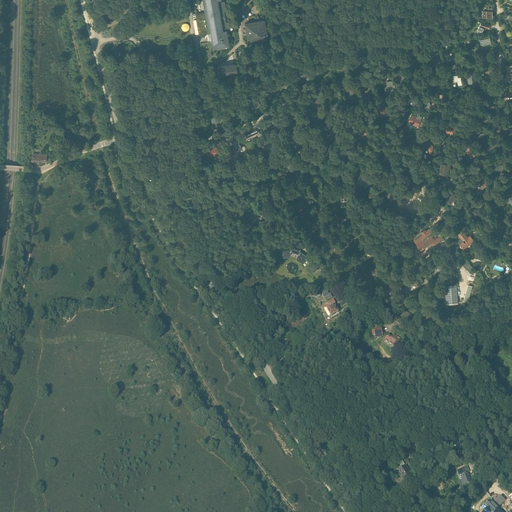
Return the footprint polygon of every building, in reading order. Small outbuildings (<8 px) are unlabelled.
[(211,33),(212,39),(211,40),(210,41),(211,45),(212,46),(213,45),(214,47),(228,44),(226,31),(229,31),(227,22),(225,22),(223,11),(225,10),(224,2),(221,2),(220,0),(202,0),(205,12),(195,14),(198,35),(211,33)] [(489,11),(483,11),(483,18),(492,17),(492,8),(488,8),(489,11)] [(264,20),(245,24),(248,42),(267,39),(264,20)] [(184,31),(190,28),(186,22),(181,25),(184,31)] [(481,22),(477,30),(478,33),(480,33),(481,31),(482,31),(484,28),(483,28),(484,27),(489,28),(490,25),(481,22)] [(481,44),(484,46),(491,43),(490,37),(480,39),(481,44)] [(417,58),(408,59),(409,67),(418,66),(417,58)] [(234,63),(219,66),(220,75),(235,73),(234,63)] [(348,71),(347,63),(338,64),(338,71),(348,71)] [(326,64),(319,66),(321,74),(329,73),(326,64)] [(363,66),(355,68),(356,73),(356,75),(365,73),(364,71),(363,66)] [(298,72),(301,80),(309,76),(305,69),(298,72)] [(475,71),(468,72),(469,83),(477,82),(475,71)] [(462,87),(459,74),(453,75),(454,81),(457,80),(459,88),(462,87)] [(292,83),(289,76),(279,82),(283,88),(292,83)] [(366,90),(374,88),(372,79),(364,81),(366,90)] [(393,81),(387,82),(387,87),(385,87),(386,93),(394,92),(393,81)] [(350,95),(358,93),(355,82),(347,84),(350,95)] [(270,86),(263,91),(269,98),(275,94),(270,86)] [(336,89),(329,90),(332,99),(339,97),(336,89)] [(320,103),(318,95),(309,98),(312,105),(320,103)] [(254,97),(247,101),(253,110),(260,105),(254,97)] [(387,114),(389,108),(381,104),(380,107),(381,108),(380,111),(387,114)] [(243,117),(241,107),(232,110),(234,119),(243,117)] [(296,111),(286,112),(286,120),(297,119),(299,119),(299,115),(297,116),(296,111)] [(412,115),(409,121),(418,125),(420,120),(422,117),(418,115),(417,117),(412,115)] [(268,125),(266,125),(267,129),(269,129),(277,127),(275,118),(271,119),(272,124),(268,125)] [(203,119),(197,121),(200,129),(206,127),(203,119)] [(451,133),(455,130),(452,126),(453,126),(449,121),(444,126),(451,133)] [(246,132),(244,132),(246,137),(258,132),(256,127),(246,132)] [(511,129),(506,128),(503,135),(511,137),(511,129)] [(294,143),(293,147),(299,150),(301,146),(304,140),(299,137),(299,138),(297,137),(294,143)] [(231,142),(235,148),(240,145),(236,138),(231,142)] [(266,139),(264,139),(263,146),(270,147),(271,140),(266,139)] [(503,141),(497,151),(500,153),(505,147),(508,149),(510,146),(503,141)] [(217,147),(205,149),(206,156),(218,154),(217,147)] [(473,158),(477,153),(470,147),(468,149),(470,150),(467,153),(473,158)] [(391,161),(394,155),(385,151),(384,153),(386,154),(384,157),(391,161)] [(33,153),(33,156),(32,156),(31,161),(34,161),(34,164),(39,164),(39,162),(46,162),(47,155),(43,154),(33,153)] [(442,164),(440,174),(447,177),(450,166),(442,164)] [(310,165),(303,168),(308,178),(314,175),(310,165)] [(340,169),(332,172),(333,175),(337,174),(339,180),(343,178),(340,169)] [(281,171),(275,172),(278,184),(284,183),(281,171)] [(360,174),(357,182),(361,184),(363,179),(368,182),(370,178),(360,174)] [(480,183),(478,185),(482,189),(486,186),(486,185),(489,182),(483,176),(480,180),(481,181),(480,182),(480,183)] [(388,187),(384,195),(393,200),(397,192),(388,187)] [(290,199),(295,194),(288,188),(283,193),(290,199)] [(344,188),(339,190),(341,199),(347,198),(347,197),(350,197),(348,193),(346,194),(344,188)] [(511,195),(508,191),(503,195),(511,205),(511,204),(511,195)] [(450,197),(446,200),(449,204),(457,197),(452,192),(449,195),(450,196),(450,197)] [(418,201),(413,198),(409,205),(415,207),(418,201)] [(295,202),(291,205),(298,215),(302,212),(295,202)] [(256,207),(252,217),(261,219),(264,210),(256,207)] [(344,211),(346,217),(354,214),(352,208),(344,211)] [(473,215),(478,219),(482,215),(476,209),(473,212),(474,214),(473,215)] [(309,217),(306,220),(313,228),(316,225),(309,217)] [(421,249),(422,250),(428,246),(429,248),(434,244),(435,244),(444,238),(441,234),(443,233),(438,227),(436,228),(434,225),(427,230),(425,228),(413,237),(414,239),(414,240),(412,241),(419,252),(421,251),(421,250),(421,249)] [(361,227),(351,233),(354,240),(365,234),(361,227)] [(457,232),(462,239),(458,242),(464,249),(474,240),(470,235),(468,237),(461,229),(457,232)] [(325,231),(318,236),(323,243),(327,240),(324,237),(327,234),(325,231)] [(336,243),(333,245),(338,253),(341,250),(336,243)] [(365,250),(363,251),(365,254),(369,252),(372,256),(375,253),(371,246),(371,247),(370,245),(364,249),(365,250)] [(291,249),(282,249),(282,252),(283,252),(283,257),(283,256),(289,257),(291,252),(298,255),(297,259),(301,263),(304,259),(305,260),(307,257),(307,258),(299,252),(300,250),(292,248),(292,247),(291,249)] [(348,260),(341,264),(349,274),(355,270),(348,260)] [(432,265),(435,269),(439,266),(442,270),(445,268),(439,260),(432,265)] [(466,260),(463,264),(468,270),(472,266),(466,260)] [(314,265),(313,263),(308,268),(312,273),(317,269),(314,265)] [(380,265),(373,268),(378,278),(384,275),(380,265)] [(416,277),(407,282),(409,286),(415,283),(417,287),(420,285),(416,277)] [(382,289),(380,290),(382,294),(384,292),(389,289),(392,293),(395,291),(391,284),(382,289)] [(444,285),(445,304),(458,303),(456,284),(444,285)] [(468,284),(463,300),(467,302),(473,286),(468,284)] [(331,306),(327,308),(331,315),(339,311),(335,304),(336,303),(333,299),(329,302),(331,306)] [(427,309),(422,315),(424,317),(429,321),(435,313),(436,312),(431,308),(429,311),(429,310),(427,309)] [(404,311),(400,316),(402,318),(411,323),(414,317),(406,312),(404,311)] [(388,336),(384,342),(396,349),(401,340),(394,336),(392,339),(388,336)] [(463,445),(463,443),(465,441),(463,438),(461,440),(459,440),(458,440),(456,442),(456,444),(457,446),(459,447),(460,447),(462,446),(463,445)] [(414,448),(408,449),(411,459),(416,457),(414,448)] [(400,467),(397,469),(399,471),(398,471),(405,481),(412,476),(410,472),(406,466),(401,469),(400,467)] [(471,480),(468,472),(461,475),(463,480),(462,480),(463,485),(471,482),(471,484),(474,483),(472,479),(471,480)] [(496,501),(493,504),(490,501),(485,507),(487,510),(489,508),(492,511),(500,511),(497,508),(500,505),(501,506),(505,501),(500,496),(495,501),(496,501)]
